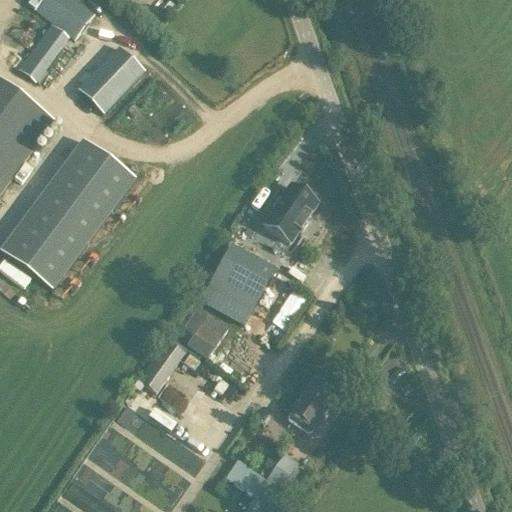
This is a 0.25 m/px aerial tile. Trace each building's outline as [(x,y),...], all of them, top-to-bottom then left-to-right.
[(70,0),(43,0),(33,13),(73,44),(93,18),(70,0)] [(77,95),(102,118),(144,74),(119,50),(77,95)] [(0,195),(55,122),(0,81),(0,195)] [(137,186),(86,147),(4,258),(55,296),(137,186)] [(285,198),(278,193),(264,214),(271,219),(263,229),(289,247),(297,235),(299,237),(311,220),(308,218),(316,207),(290,190),(285,198)] [(233,249),(208,294),(252,318),(277,273),(233,249)] [(196,312),(186,333),(195,337),(189,350),(214,361),(229,327),(196,312)] [(185,356),(166,343),(136,385),(156,399),(185,356)] [(199,366),(189,358),(183,367),(193,374),(199,366)] [(310,437),(312,434),(314,435),(338,400),(312,383),(288,418),(289,419),(288,421),(288,425),(307,438),(310,437)] [(225,481),(254,501),(268,511),(299,469),(283,458),(265,484),(237,464),(225,481)] [(267,511),(268,511),(254,501),(246,511),(267,511)]
